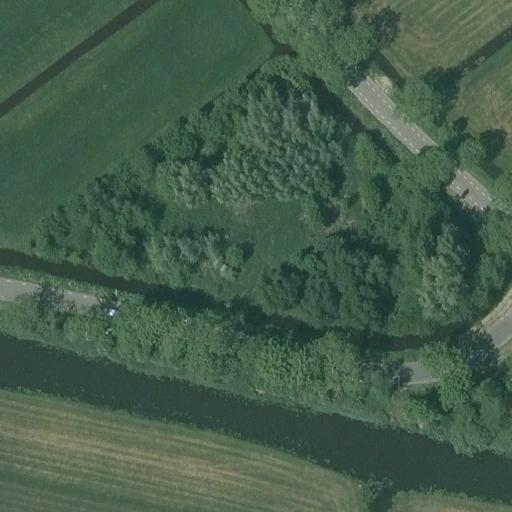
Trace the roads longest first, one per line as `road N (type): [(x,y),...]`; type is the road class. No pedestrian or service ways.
road 1 (tertiary): [(0,292),(365,376),(426,373),(478,348),(511,318)]
road 2 (unclassified): [(511,229),(332,58),(286,0)]
